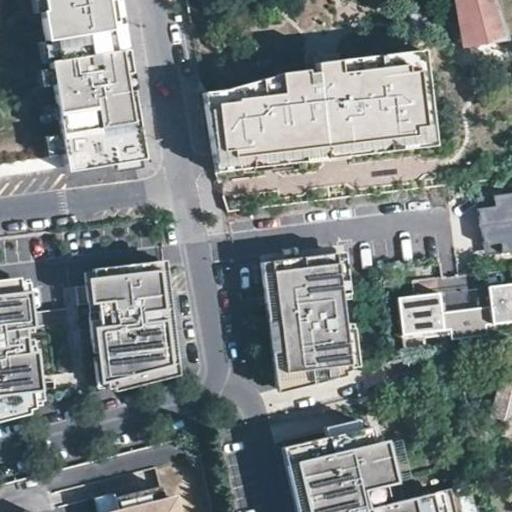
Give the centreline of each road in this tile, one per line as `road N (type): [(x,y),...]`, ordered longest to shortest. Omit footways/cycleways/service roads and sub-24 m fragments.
road 1 (residential): [(0,450),(201,394),(213,351),(182,188)]
road 2 (residential): [(182,188),(148,0)]
road 3 (residential): [(0,212),(182,188)]
